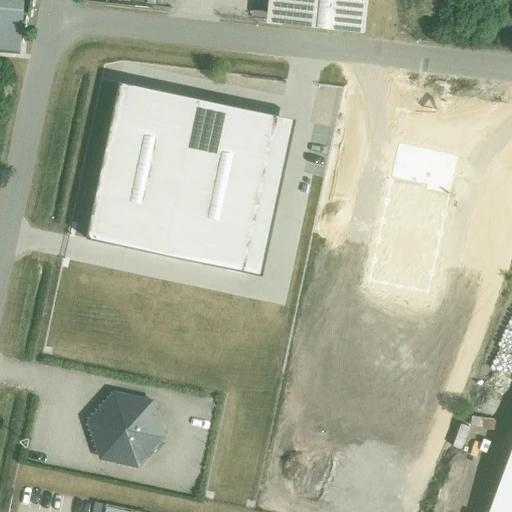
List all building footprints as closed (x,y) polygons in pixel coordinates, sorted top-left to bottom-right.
[(23,0),(21,0),(0,0),(0,49),(20,50),(23,0)] [(275,0),(273,24),(362,35),(363,31),(366,0),(275,0)] [(295,122),(121,84),(87,239),(261,277),(295,122)] [(459,158),(399,145),(369,282),(429,295),(459,158)] [(511,511),(511,433),(482,511),(511,511)]
